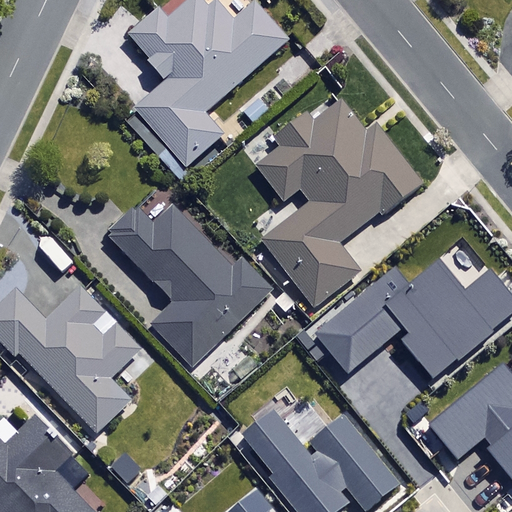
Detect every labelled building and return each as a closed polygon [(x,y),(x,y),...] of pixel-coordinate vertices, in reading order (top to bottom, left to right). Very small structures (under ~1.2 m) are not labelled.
[(207,10),(197,0),(189,0),(167,20),(159,11),(129,37),(167,81),(136,109),(187,168),(223,136),(204,114),(290,39),(257,1),(233,22),(216,2),(207,10)] [(365,133),(340,101),(313,122),(304,111),(273,135),(283,147),(257,168),(284,202),(300,189),(311,203),(262,242),(314,309),(360,273),(338,244),(379,212),(381,215),(421,184),(375,125),(365,133)] [(155,226),(137,208),(109,235),(174,304),(152,326),(193,368),(272,293),(241,261),(234,267),(176,206),(155,226)] [(400,340),(432,379),(457,359),(458,361),(495,331),(493,329),(511,313),(511,293),(492,268),(465,290),(440,259),(409,283),(396,267),(314,333),(348,373),(404,328),(408,333),(400,340)] [(105,313),(79,286),(48,316),(21,287),(0,307),(0,342),(15,357),(19,353),(97,434),(137,396),(116,374),(142,350),(117,324),(104,337),(92,325),(105,313)] [(486,449),(511,480),(511,374),(503,363),(428,425),(457,460),(484,438),(490,445),(486,449)] [(270,477),(297,511),(337,511),(350,502),(341,491),(347,487),(365,510),(398,484),(343,415),(309,442),(316,451),(310,457),(273,410),(241,435),(273,474),(270,477)] [(72,456),(34,418),(4,448),(0,443),(0,511),(94,511),(55,472),(72,456)] [(268,511),(273,508),(257,488),(227,511),(268,511)]
